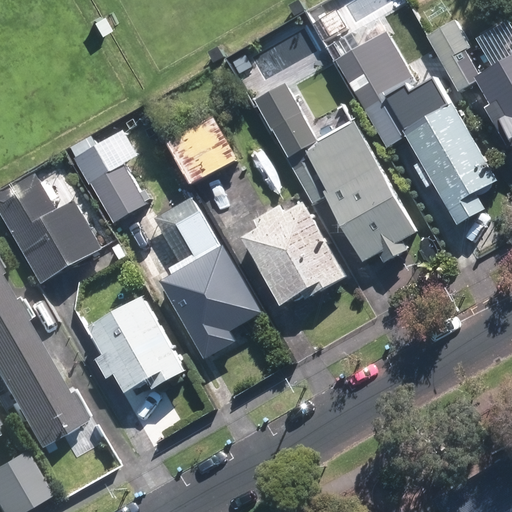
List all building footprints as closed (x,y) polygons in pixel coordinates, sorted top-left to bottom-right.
[(296,19),(306,14),(301,4),(291,10),(296,19)] [(338,11),(320,21),(331,40),(349,29),(338,11)] [(108,35),(100,20),(89,26),(98,41),(108,35)] [(479,77),(465,52),(471,49),(454,20),(427,35),(460,92),(477,82),(495,113),(490,116),(503,138),(508,135),(511,142),(511,43),(504,29),(478,43),(493,69),(479,77)] [(476,194),(498,181),(452,102),(448,105),(431,77),(417,85),(385,31),(335,60),(386,148),(405,137),(420,162),(413,166),(426,187),(433,183),(458,225),(486,209),(476,194)] [(214,66),(224,60),(219,51),(209,56),(214,66)] [(298,130),(285,107),(266,118),(275,133),(277,132),(318,206),(329,199),(366,267),(383,258),(388,267),(411,254),(406,245),(420,237),(359,125),(323,145),(311,123),(298,130)] [(197,189),(243,161),(219,118),(172,145),(197,189)] [(152,207),(127,166),(115,173),(95,137),(74,149),(79,159),(77,161),(92,187),(93,186),(118,227),(152,207)] [(0,209),(45,287),(106,251),(78,203),(59,214),(38,177),(0,199),(0,209)] [(350,285),(308,211),(289,221),(284,213),(258,228),(262,236),(245,246),(284,315),(306,303),(309,308),(350,285)] [(267,316),(228,249),(225,250),(204,215),(167,236),(183,265),(173,271),(176,278),(163,285),(209,363),(241,345),(235,335),(267,316)] [(28,318),(16,296),(12,298),(0,278),(0,272),(2,272),(0,268),(0,379),(39,447),(87,419),(70,391),(66,393),(24,320),(28,318)] [(157,398),(189,380),(148,306),(93,336),(107,362),(100,367),(111,386),(118,382),(129,401),(152,389),(157,398)] [(0,511),(14,511),(49,492),(24,448),(0,461),(0,511)] [(511,511),(511,457),(438,501),(444,511),(511,511)]
